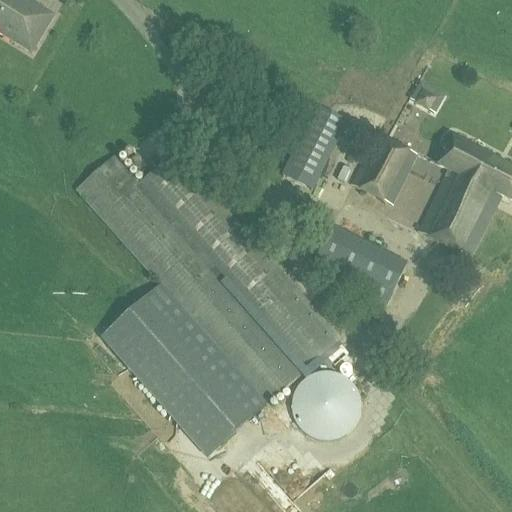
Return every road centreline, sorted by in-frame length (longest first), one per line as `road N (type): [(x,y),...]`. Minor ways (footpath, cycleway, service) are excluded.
road 1 (unclassified): [(121,0),(271,200),(312,288),(393,397)]
road 2 (track): [(393,397),(503,511)]
